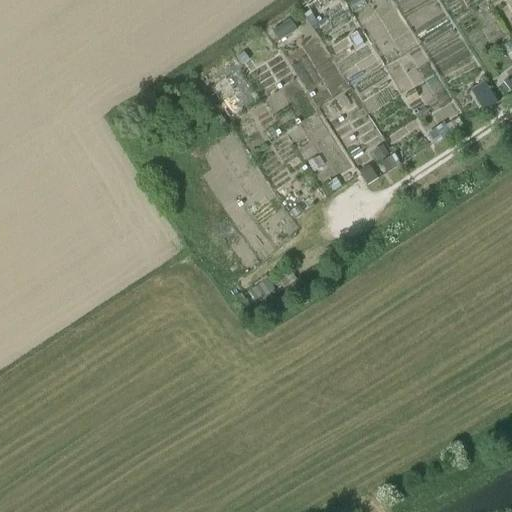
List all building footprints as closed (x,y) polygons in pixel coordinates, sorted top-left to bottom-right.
[(290,21),(273,32),(279,42),(296,31),(290,21)] [(373,111),(397,97),(390,84),(392,84),(377,57),(352,71),(355,76),(354,77),(373,111)] [(508,79),(500,85),(506,93),(511,88),(511,84),(508,80),(508,79)] [(484,80),(470,89),(484,111),(497,102),(484,80)] [(447,127),(430,137),(435,145),(452,135),(447,127)] [(393,152),(379,160),(386,173),(400,165),(393,152)] [(368,165),(358,172),(367,186),(377,179),(368,165)] [(336,179),(324,186),(329,194),(341,187),(336,179)] [(291,271),(276,280),(282,289),(297,280),(291,271)] [(269,279),(250,292),(258,302),(277,291),(269,279)]
